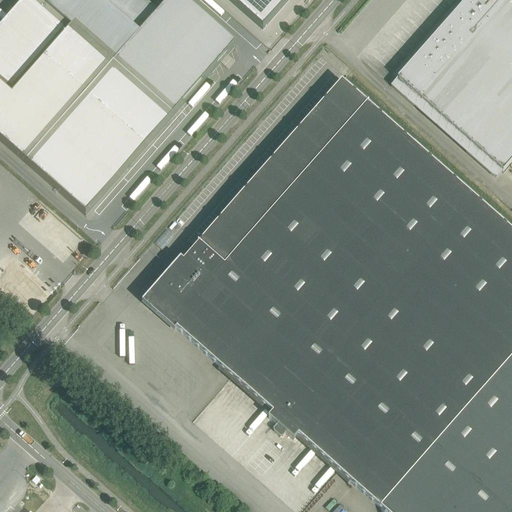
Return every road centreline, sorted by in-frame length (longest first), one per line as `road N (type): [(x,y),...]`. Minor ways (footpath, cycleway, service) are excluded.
road 1 (unclassified): [(333,0),(0,378)]
road 2 (unknown): [(117,308),(189,366),(178,433)]
road 3 (unclassified): [(0,417),(105,511)]
road 4 (unknown): [(253,498),(289,461),(315,487),(298,511)]
